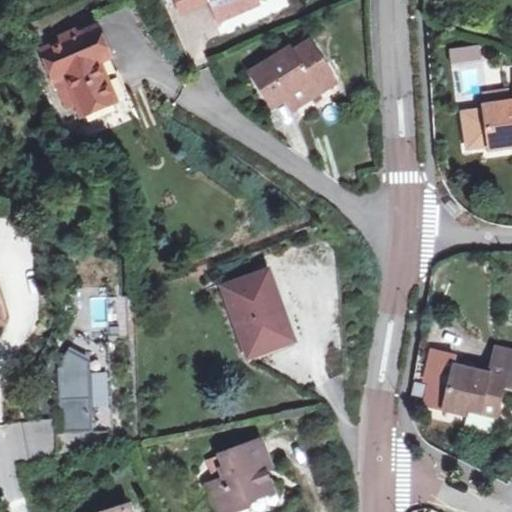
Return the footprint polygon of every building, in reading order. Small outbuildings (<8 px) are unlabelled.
[(212,0),(218,13),(248,0),(212,0)] [(81,105),(114,92),(98,56),(111,51),(116,49),(103,18),(44,41),(56,69),(65,67),(81,105)] [(306,78),(332,61),(312,29),(293,40),(291,38),(255,61),(275,92),(284,87),(290,97),(310,85),(306,78)] [(484,41),(455,45),(457,60),(486,56),(484,41)] [(117,63),(111,51),(98,56),(114,92),(130,85),(121,61),(117,63)] [(336,69),(332,61),(306,78),(310,85),(336,69)] [(488,91),(489,103),(500,102),(500,99),(500,98),(511,97),(510,89),(488,91)] [(511,105),(511,106),(511,99),(511,97),(500,98),(500,99),(500,102),(489,103),(486,104),(486,108),(466,110),(471,144),(491,142),(492,146),(511,144),(511,105)] [(329,127),(345,121),(339,105),(322,112),(329,127)] [(279,338),(268,306),(273,304),(259,272),(217,290),(243,352),(279,338)] [(89,343),(73,334),(55,369),(60,433),(109,430),(103,342),(103,329),(89,330),(90,343),(89,343)] [(502,371),(511,373),(511,359),(506,358),(502,371)] [(511,373),(502,371),(498,385),(492,383),(491,379),(452,369),(448,389),(451,390),(446,411),(477,419),(479,413),(506,419),(511,399),(511,373)] [(223,511),(249,503),(251,495),(267,488),(257,462),(265,458),(259,441),(218,457),(219,464),(214,466),(217,477),(207,480),(218,511),(223,511)]
